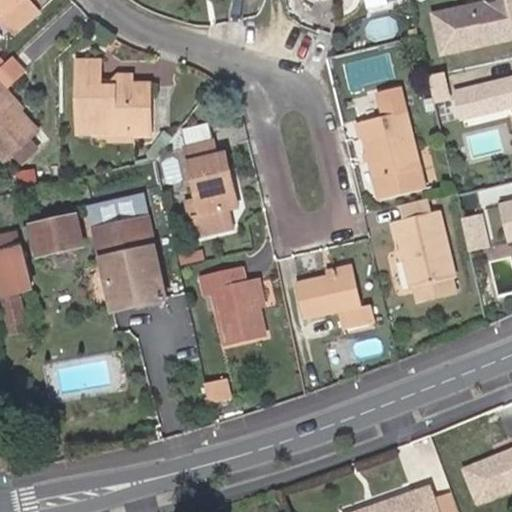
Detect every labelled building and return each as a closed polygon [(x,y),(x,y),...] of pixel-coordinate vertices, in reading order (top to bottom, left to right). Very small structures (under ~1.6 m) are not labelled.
[(13,30),(36,9),(26,0),(0,0),(0,21),(3,20),(13,30)] [(511,0),(478,0),(437,10),(446,47),(500,34),(506,24),(511,22),(511,0)] [(39,13),(36,9),(13,30),(17,35),(39,13)] [(511,22),(506,24),(500,34),(511,31),(511,22)] [(79,62),(79,76),(99,76),(99,63),(79,62)] [(117,75),(110,81),(110,86),(99,87),(99,81),(99,76),(79,76),(77,126),(130,128),(130,137),(147,136),(147,98),(130,98),(130,89),(130,75),(117,75)] [(511,75),(458,88),(464,112),(511,100),(511,75)] [(384,112),(406,107),(401,85),(379,91),(384,112)] [(147,88),(130,89),(130,98),(147,98),(147,88)] [(0,92),(0,93),(21,115),(25,111),(4,89),(0,92)] [(0,93),(0,159),(6,166),(39,134),(21,115),(0,93)] [(385,116),(407,111),(406,107),(384,112),(385,116)] [(371,154),(373,160),(377,180),(383,199),(426,189),(422,170),(407,111),(385,116),(363,121),(367,138),(371,154)] [(147,155),(151,164),(164,147),(156,142),(147,155)] [(222,179),(230,177),(224,154),(215,156),(211,143),(182,148),(198,216),(193,217),(198,240),(235,231),(230,209),(222,179)] [(237,208),(230,177),(222,179),(230,209),(237,208)] [(432,215),(428,198),(400,206),(404,222),(432,215)] [(511,198),(499,202),(507,235),(511,233),(511,198)] [(483,211),(464,216),(466,224),(485,219),(483,211)] [(439,213),(432,215),(404,222),(397,224),(415,290),(418,305),(459,295),(455,280),(439,213)] [(93,230),(112,311),(141,305),(165,300),(145,218),(93,230)] [(485,219),(466,224),(471,245),(490,240),(485,219)] [(75,220),(31,229),(33,238),(28,240),(30,248),(35,245),(38,258),(82,248),(75,220)] [(0,238),(0,255),(20,251),(16,234),(0,238)] [(0,255),(0,287),(2,298),(18,294),(28,292),(20,251),(0,255)] [(327,273),(328,279),(353,274),(351,269),(327,273)] [(256,309),(250,285),(245,286),(242,271),(201,280),(204,295),(211,294),(222,344),(262,337),(256,309)] [(353,274),(328,279),(297,286),(305,322),(338,315),(343,331),(371,325),(368,309),(361,310),(353,274)] [(256,284),(250,285),(256,309),(263,308),(256,284)] [(2,298),(10,334),(25,331),(18,294),(2,298)] [(202,387),(206,406),(225,402),(221,382),(202,387)] [(511,445),(495,452),(463,466),(477,500),(510,487),(511,485),(511,445)] [(425,482),(346,511),(436,511),(430,494),(425,482)] [(430,494),(436,511),(456,511),(447,487),(430,494)]
